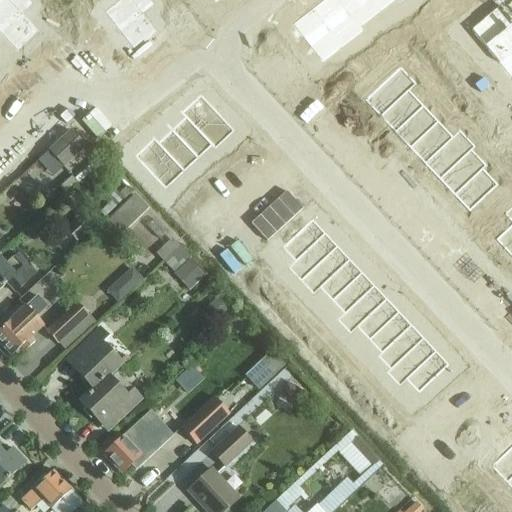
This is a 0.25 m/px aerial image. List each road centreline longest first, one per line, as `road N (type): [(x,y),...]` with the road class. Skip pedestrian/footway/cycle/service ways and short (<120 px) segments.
road 1 (residential): [(220,43),(511,358)]
road 2 (residential): [(0,146),(74,77),(123,129),(220,43)]
road 3 (residential): [(120,511),(0,384)]
